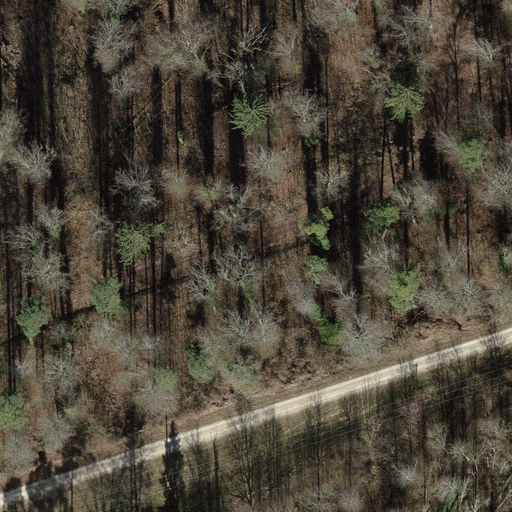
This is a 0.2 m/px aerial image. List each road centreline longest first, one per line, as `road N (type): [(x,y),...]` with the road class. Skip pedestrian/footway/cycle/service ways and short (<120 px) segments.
road 1 (track): [(446,0),(447,93),(414,149),(351,204),(97,283),(0,328)]
road 2 (track): [(511,333),(120,463),(0,493)]
